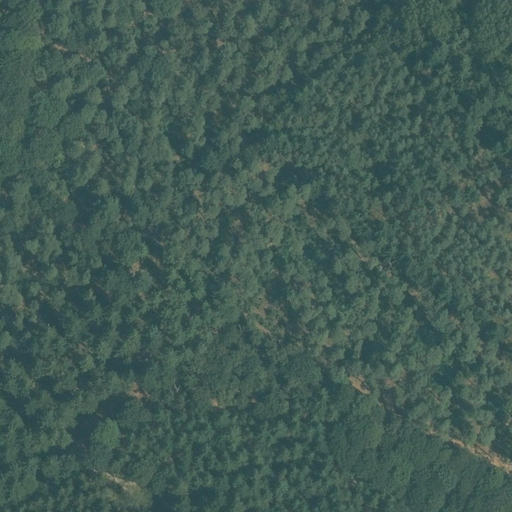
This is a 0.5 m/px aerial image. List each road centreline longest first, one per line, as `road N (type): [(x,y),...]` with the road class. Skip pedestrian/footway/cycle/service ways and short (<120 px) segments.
road 1 (track): [(0,114),(28,128),(98,205),(307,363),(478,511)]
road 2 (track): [(3,511),(104,479),(231,511)]
